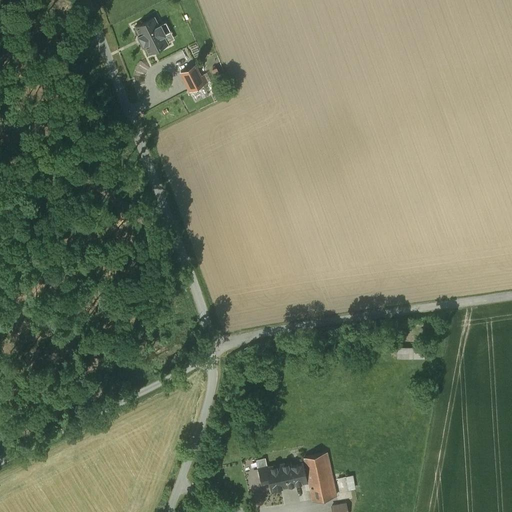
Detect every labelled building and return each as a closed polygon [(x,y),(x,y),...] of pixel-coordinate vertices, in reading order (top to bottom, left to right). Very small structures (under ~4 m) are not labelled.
[(154,16),(134,26),(148,53),(168,43),(154,16)] [(197,54),(180,61),(190,82),(206,75),(197,54)] [(401,345),(401,358),(429,358),(429,345),(401,345)] [(303,457),(304,462),(308,480),(313,499),(336,494),(326,452),(303,457)] [(308,480),(304,462),(291,465),(290,462),(267,467),(267,466),(259,468),(261,481),(269,479),(271,489),(295,483),(308,480)] [(342,486),(350,484),(351,488),(359,487),(356,473),(340,476),(342,486)] [(347,511),(346,502),(332,505),(332,511),(347,511)]
